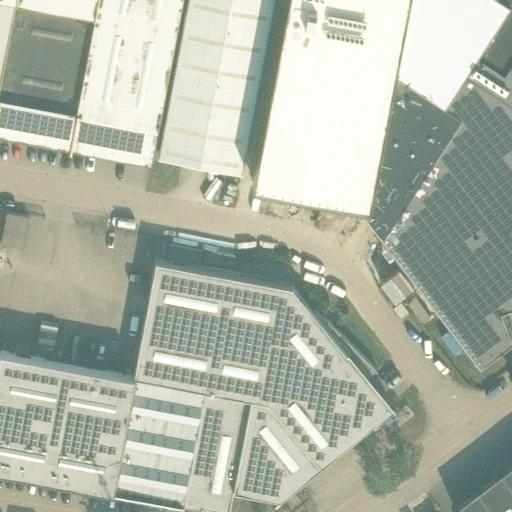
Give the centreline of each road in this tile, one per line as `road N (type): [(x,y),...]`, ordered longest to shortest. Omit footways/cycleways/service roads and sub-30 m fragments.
road 1 (unclassified): [(464,426),(350,277),(314,246),(0,179)]
road 2 (unclassified): [(353,511),(464,426)]
